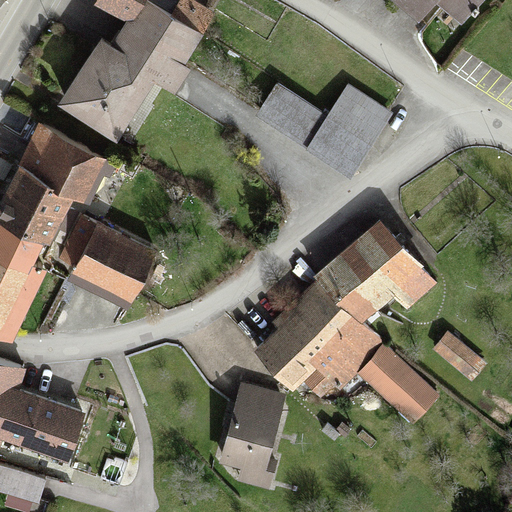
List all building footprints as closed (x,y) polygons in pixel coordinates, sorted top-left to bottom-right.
[(104,0),(103,1),(133,20),(142,6),(145,0),(104,0)] [(458,25),(479,0),(391,0),(415,20),(430,1),(458,25)] [(186,2),(171,25),(200,43),(215,19),(186,2)] [(100,42),(62,103),(114,135),(149,79),(169,92),(200,43),(171,25),(142,6),(133,20),(113,51),(100,42)] [(328,121),(271,87),(251,120),(351,181),(391,115),(348,88),(328,121)] [(135,178),(40,127),(20,164),(83,198),(116,215),(135,178)] [(55,250),(83,198),(20,164),(0,201),(0,220),(45,244),(55,250)] [(0,257),(29,274),(45,244),(0,220),(0,257)] [(97,227),(70,279),(122,307),(150,255),(97,227)] [(313,284),(271,324),(278,331),(253,355),(286,390),(311,366),(335,390),(378,349),(355,325),(387,295),(403,311),(428,287),(372,228),(309,278),(313,284)] [(0,328),(29,274),(0,257),(0,328)] [(446,335),(432,352),(469,382),(482,366),(446,335)] [(0,439),(1,435),(24,442),(32,414),(76,428),(80,414),(14,394),(20,373),(0,366),(0,439)] [(237,388),(220,457),(240,462),(235,481),(261,487),(282,399),(237,388)]
